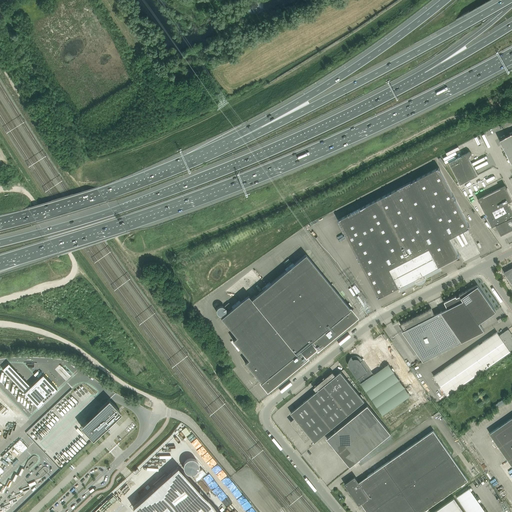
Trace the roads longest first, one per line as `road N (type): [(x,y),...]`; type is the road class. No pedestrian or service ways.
road 1 (motorway): [(0,262),(229,186),(511,55)]
road 2 (motorway): [(426,75),(223,172),(0,242)]
road 3 (track): [(241,461),(0,129)]
road 4 (track): [(446,122),(138,257)]
road 5 (motorway): [(508,0),(233,140)]
road 6 (unclassified): [(265,415),(379,317),(483,264)]
road 7 (motorway): [(445,0),(233,140)]
road 8 (motorway): [(233,140),(162,172),(0,223)]
road 9 (track): [(138,257),(129,261),(0,63)]
road 10 (track): [(0,190),(28,194),(74,263),(61,283),(0,300)]
road 11 (track): [(77,185),(73,131),(0,17)]
road 12 (track): [(0,323),(68,341),(159,406)]
road 13 (unknown): [(368,326),(303,241),(256,264),(267,280)]
road 14 (unknown): [(360,315),(265,391),(273,403)]
